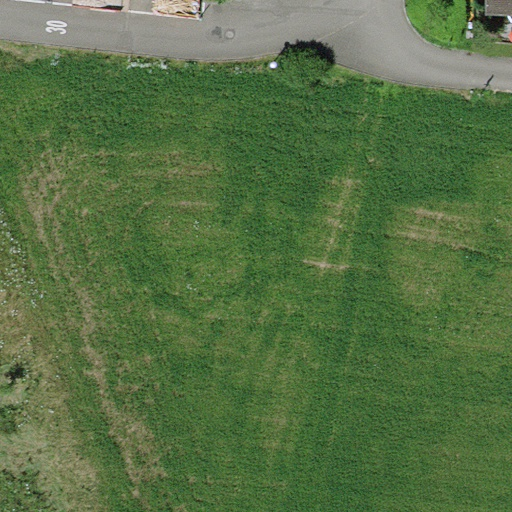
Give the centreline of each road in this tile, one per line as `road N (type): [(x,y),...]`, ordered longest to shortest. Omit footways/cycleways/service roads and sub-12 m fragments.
road 1 (residential): [(0,6),(219,31),(331,9),(342,0)]
road 2 (track): [(331,9),(401,54),(511,66)]
